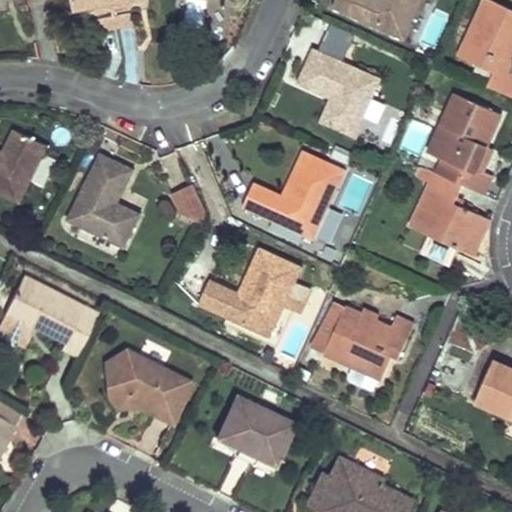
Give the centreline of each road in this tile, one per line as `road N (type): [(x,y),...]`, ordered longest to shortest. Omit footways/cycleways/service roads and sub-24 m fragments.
road 1 (residential): [(284,0),(248,96),(171,126),(40,85),(0,84)]
road 2 (residential): [(39,511),(126,480),(192,511)]
